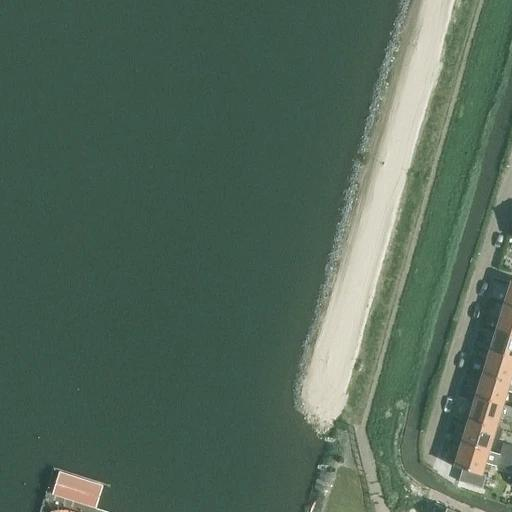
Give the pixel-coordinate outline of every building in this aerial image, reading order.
[(511,308),(504,306),(496,330),(511,335),(511,308)] [(511,335),(496,330),(489,352),(511,358),(511,335)] [(511,358),(489,352),(482,376),(510,384),(511,376),(511,358)] [(475,398),(503,406),(507,392),(511,393),(511,385),(510,384),(482,376),(475,398)] [(468,421),(496,429),(500,416),(511,419),(511,408),(503,406),(475,398),(468,421)] [(496,429),(468,421),(461,443),(489,452),(493,439),(499,441),(502,431),(496,429)] [(511,459),(500,455),(489,452),(461,443),(453,469),(462,472),(459,483),(482,490),(486,477),(482,475),(485,464),(496,467),(496,468),(511,472),(511,470),(511,469),(511,459)] [(500,455),(511,459),(511,446),(503,444),(500,455)] [(59,475),(51,499),(92,511),(98,511),(106,490),(59,475)]
